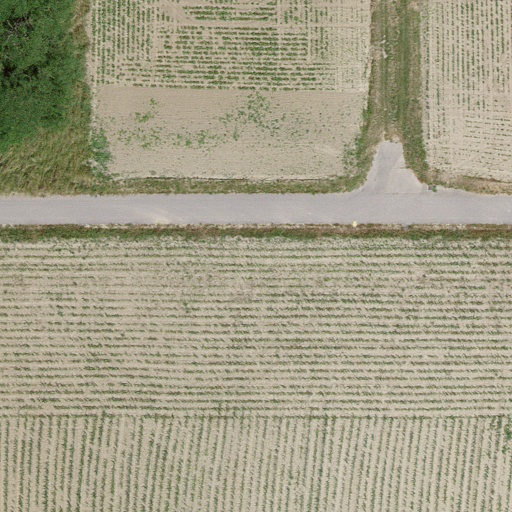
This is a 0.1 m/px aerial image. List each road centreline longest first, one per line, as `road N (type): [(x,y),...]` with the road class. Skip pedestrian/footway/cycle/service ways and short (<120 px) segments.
road 1 (track): [(0,223),(511,221)]
road 2 (track): [(393,0),(404,222)]
